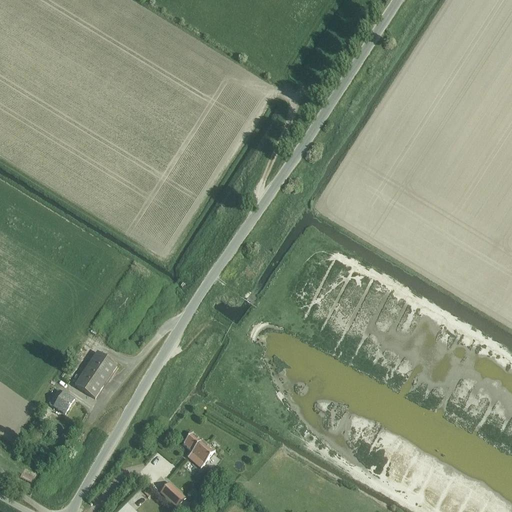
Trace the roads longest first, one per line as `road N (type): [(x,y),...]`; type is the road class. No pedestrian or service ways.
road 1 (unclassified): [(69,511),(200,294),(397,0)]
road 2 (track): [(295,102),(380,0)]
road 3 (track): [(280,94),(295,102),(258,210)]
